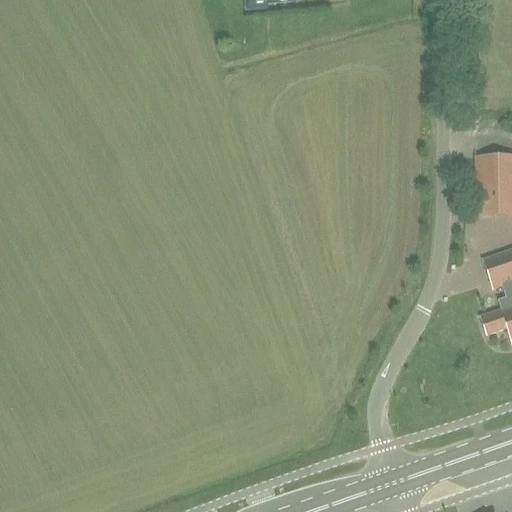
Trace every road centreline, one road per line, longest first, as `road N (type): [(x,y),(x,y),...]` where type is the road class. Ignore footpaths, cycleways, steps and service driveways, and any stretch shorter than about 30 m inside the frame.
road 1 (unclassified): [(392,483),(377,420),(430,247),(444,118),(445,0)]
road 2 (primary): [(392,483),(511,441)]
